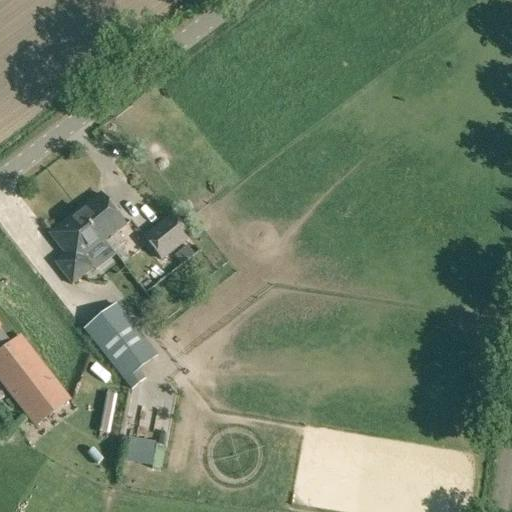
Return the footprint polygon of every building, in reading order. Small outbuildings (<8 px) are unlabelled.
[(125,244),(116,233),(125,227),(100,195),(49,235),(65,255),(54,263),(71,286),(94,268),(85,257),(104,242),(113,253),(125,244)] [(161,262),(191,239),(171,214),(142,238),(161,262)] [(174,256),(181,265),(193,255),(187,246),(174,256)] [(193,269),(205,281),(220,266),(208,254),(193,269)] [(160,290),(171,304),(180,298),(173,288),(187,278),(184,273),(160,290)] [(131,391),(145,380),(138,372),(157,357),(116,304),(82,330),(131,391)] [(11,345),(0,330),(0,380),(27,414),(59,389),(19,338),(11,345)]
